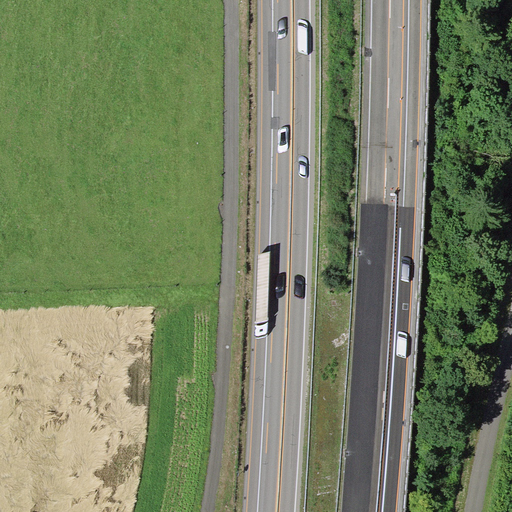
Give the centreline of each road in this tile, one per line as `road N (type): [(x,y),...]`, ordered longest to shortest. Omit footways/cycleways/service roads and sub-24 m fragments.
road 1 (track): [(207,511),(223,393),(231,0)]
road 2 (motorway): [(364,511),(390,0)]
road 3 (motorway): [(295,0),(277,511)]
road 4 (track): [(497,385),(473,511)]
